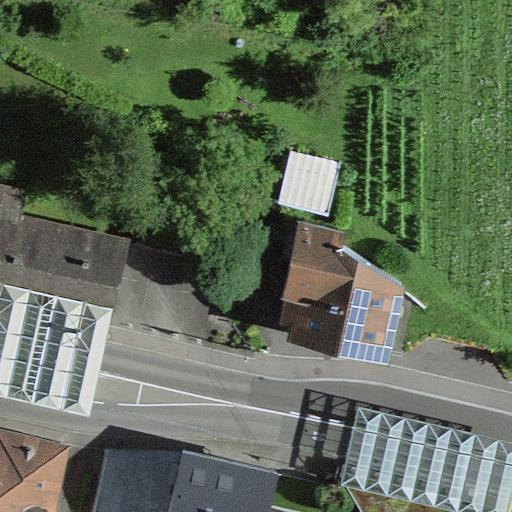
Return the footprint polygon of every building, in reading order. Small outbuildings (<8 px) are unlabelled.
[(279,170),(230,160),(223,188),(239,191),(235,211),(268,218),(279,170)] [(112,309),(128,242),(20,217),(26,191),(0,185),(0,283),(18,288),(20,280),(73,292),(71,300),(112,309)] [(300,289),(292,328),(384,350),(400,281),(338,241),(341,229),(301,219),(286,286),(300,289)] [(0,283),(0,387),(89,408),(112,309),(0,283)] [(503,511),(511,474),(511,435),(356,399),(338,477),(489,511),(503,511)] [(45,511),(58,460),(57,459),(61,441),(0,427),(0,511),(45,511)] [(263,511),(273,469),(184,449),(171,507),(170,511),(263,511)] [(368,511),(476,511),(434,502),(438,485),(345,463),(344,470),(368,511)] [(170,511),(171,507),(141,500),(138,511),(170,511)]
